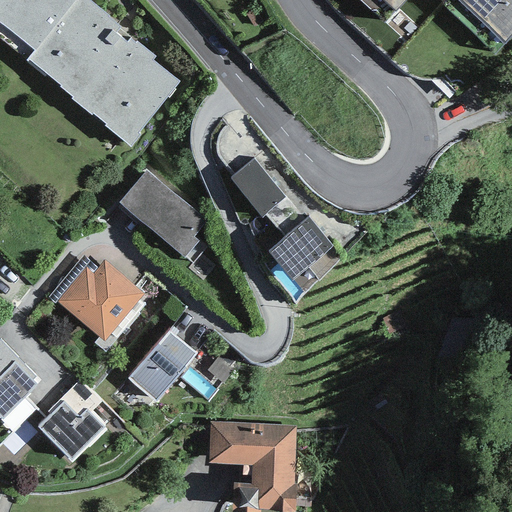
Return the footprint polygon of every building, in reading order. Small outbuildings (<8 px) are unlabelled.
[(28,59),(76,0),(0,0),(0,39),(25,62),(28,59)] [(70,99),(130,146),(141,134),(138,132),(179,83),(153,60),(156,57),(137,42),(135,43),(130,38),(127,43),(116,32),(120,27),(108,18),(109,17),(88,0),(76,0),(28,59),(61,85),(74,96),(70,99)] [(364,0),(384,18),(400,0),(364,0)] [(511,0),(453,0),(500,43),(511,30),(511,0)] [(285,195),(254,156),(231,175),(261,213),(285,195)] [(183,251),(198,235),(193,231),(206,216),(146,165),(119,196),(183,251)] [(331,243),(308,215),(269,247),(292,275),(331,243)] [(104,336),(141,288),(103,258),(93,269),(86,264),(56,298),(104,336)] [(198,348),(169,323),(125,374),(154,399),(198,348)] [(40,378),(0,337),(0,411),(3,414),(40,378)] [(71,454),(104,421),(91,408),(102,397),(79,376),(47,408),(49,411),(38,422),(71,454)] [(259,499),(295,503),(295,425),(210,420),(208,457),(251,459),(251,465),(257,465),(259,499)]
